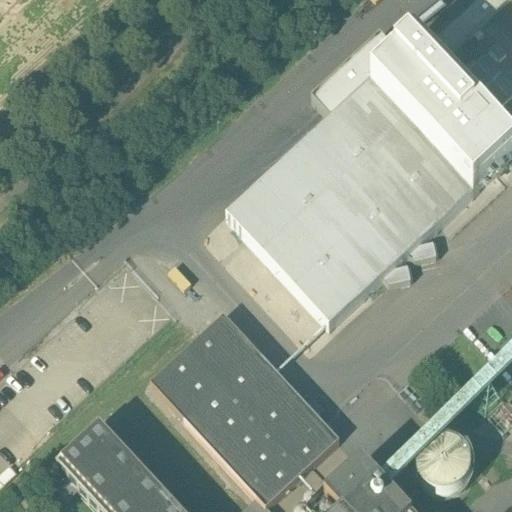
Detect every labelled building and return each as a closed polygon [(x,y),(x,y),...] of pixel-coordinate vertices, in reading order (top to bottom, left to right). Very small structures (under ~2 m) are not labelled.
[(370,92),(399,65),(380,44),(311,107),(331,128),(370,92)] [(370,92),(473,203),(511,166),(511,158),(414,52),(399,65),(370,92)] [(511,98),(511,87),(485,58),(468,74),(500,109),(511,98)] [(331,128),(226,225),(329,336),(383,286),(393,277),(409,263),(419,253),(473,203),(370,92),(331,128)] [(419,253),(409,263),(414,269),(436,264),(433,250),(419,253)] [(407,273),(393,277),(383,286),(388,292),(410,288),(407,273)] [(223,323),(150,390),(182,426),(256,358),(223,323)] [(256,358),(182,426),(253,508),(248,511),(269,511),(338,448),(256,358)] [(173,511),(99,431),(56,471),(93,511),(173,511)] [(468,466),(451,450),(428,454),(416,474),(425,495),(447,503),(466,490),(468,466)] [(396,511),(361,474),(324,508),(327,511),(396,511)]
